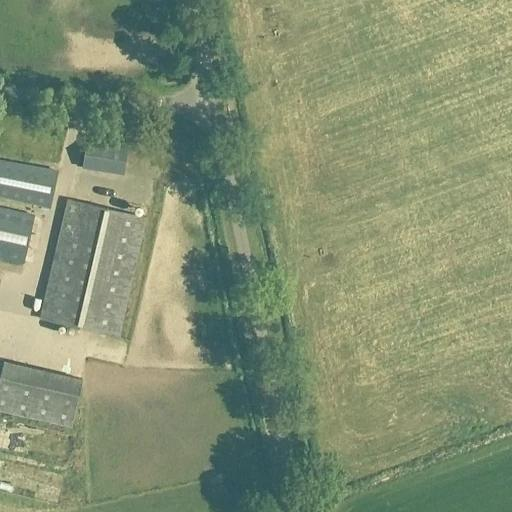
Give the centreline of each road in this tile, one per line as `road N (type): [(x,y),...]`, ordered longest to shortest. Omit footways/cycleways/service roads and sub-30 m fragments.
road 1 (unclassified): [(300,511),(212,108)]
road 2 (unclassified): [(0,94),(212,108)]
